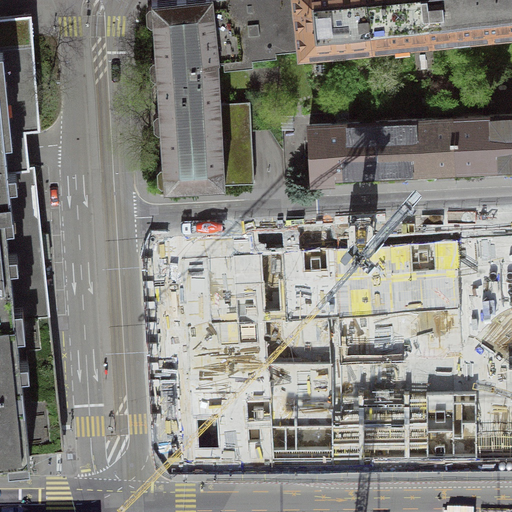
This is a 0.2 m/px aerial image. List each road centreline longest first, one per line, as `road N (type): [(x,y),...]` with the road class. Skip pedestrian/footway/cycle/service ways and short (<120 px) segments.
road 1 (tertiary): [(71,0),(90,438),(132,504)]
road 2 (residential): [(511,199),(125,218)]
road 3 (primary): [(132,504),(511,503)]
road 4 (tertiary): [(132,504),(137,424),(125,218)]
road 5 (tertiary): [(125,218),(113,0)]
road 6 (primary): [(0,505),(132,504)]
